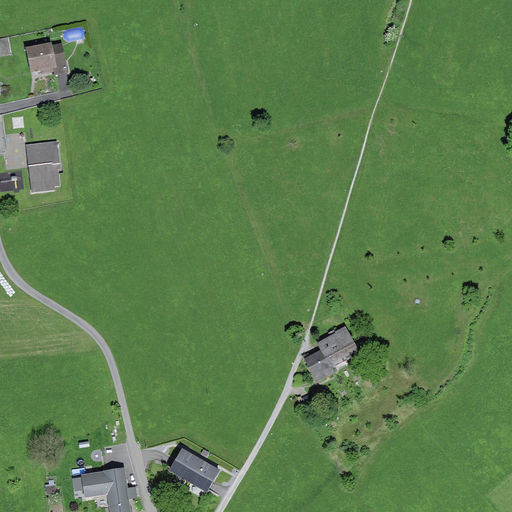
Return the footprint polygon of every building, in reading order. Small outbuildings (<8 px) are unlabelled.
[(9,38),(0,39),(0,56),(12,55),(9,38)] [(69,73),(63,44),(52,46),(51,44),(27,49),(31,74),(42,72),(42,75),(54,72),(54,76),(69,73)] [(57,142),(26,146),(32,193),(55,191),(55,187),(60,186),(58,170),(61,170),(57,142)] [(320,342),(324,348),(335,368),(360,354),(345,327),(337,332),(336,330),(328,334),(330,337),(320,342)] [(324,348),(303,360),(316,384),(335,374),(333,369),(335,368),(324,348)] [(309,396),(302,399),(305,406),(312,403),(309,396)] [(206,493),(219,470),(183,449),(170,472),(206,493)] [(204,450),(201,455),(207,458),(209,453),(204,450)] [(107,494),(135,489),(132,470),(82,479),(86,497),(107,494)] [(56,487),(46,487),(47,495),(57,495),(56,487)] [(135,489),(107,494),(109,511),(130,511),(129,501),(137,500),(135,489)]
